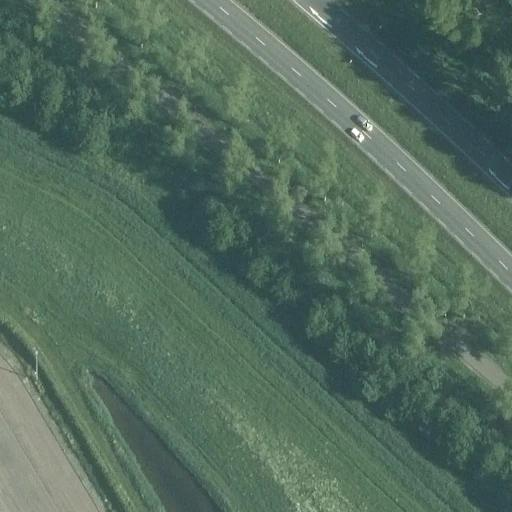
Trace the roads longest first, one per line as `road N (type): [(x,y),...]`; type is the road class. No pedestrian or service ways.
road 1 (unclassified): [(511,392),(41,0)]
road 2 (trunk): [(212,0),(511,278)]
road 3 (trunk): [(511,183),(314,0)]
